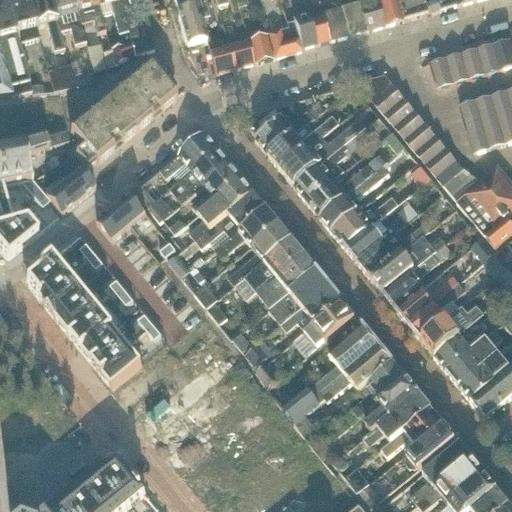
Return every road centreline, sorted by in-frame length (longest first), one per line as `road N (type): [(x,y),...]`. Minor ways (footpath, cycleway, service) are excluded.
road 1 (residential): [(511,20),(203,110)]
road 2 (residential): [(6,280),(185,511)]
road 3 (residential): [(203,110),(128,167),(114,196),(6,280)]
road 4 (residential): [(203,110),(175,62),(157,0)]
